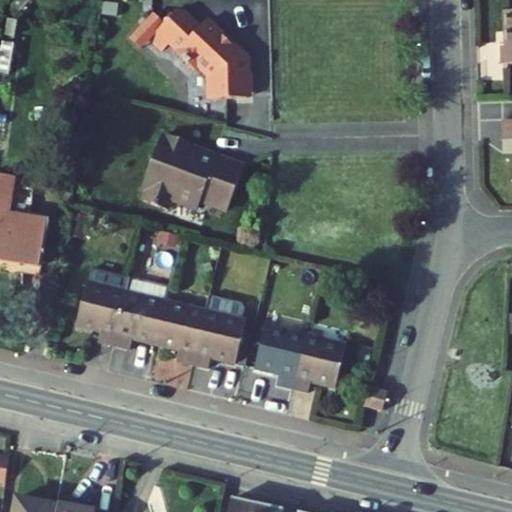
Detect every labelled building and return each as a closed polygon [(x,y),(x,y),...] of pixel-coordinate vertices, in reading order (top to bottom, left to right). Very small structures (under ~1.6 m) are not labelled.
[(251,61),(214,27),(202,23),(201,24),(184,9),(177,9),(165,22),(150,38),(164,50),(171,42),(179,49),(177,51),(196,68),(200,63),(210,73),(209,96),(234,97),(235,92),(249,93),(255,94),(255,76),(250,76),(251,61)] [(511,11),(506,12),(507,47),(502,47),(503,65),(511,65),(511,11)] [(132,38),(143,47),(150,38),(165,22),(154,13),(132,38)] [(226,214),(238,179),(211,169),(214,160),(198,154),(196,159),(187,156),(189,151),(190,146),(167,138),(166,140),(162,139),(142,193),(147,195),(143,207),(167,215),(171,204),(197,213),(200,205),(226,214)] [(198,154),(189,151),(187,156),(196,159),(198,154)] [(242,170),(214,160),(211,169),(238,179),(242,170)] [(0,260),(43,267),(50,224),(10,217),(16,178),(0,175),(0,260)] [(133,339),(156,345),(167,304),(164,302),(167,289),(133,281),(130,295),(128,294),(114,348),(130,351),(133,339)] [(114,348),(128,294),(87,284),(77,326),(101,331),(98,344),(114,348)] [(212,358),(237,364),(247,322),(242,321),(244,310),(241,306),(210,298),(206,312),(193,366),(209,370),(212,358)] [(193,366),(206,312),(167,304),(156,345),(180,350),(177,363),(193,366)] [(294,391),(306,337),(266,327),(256,369),(281,375),(278,387),(294,391)] [(337,388),(346,347),(306,337),(294,391),(309,394),(312,382),(337,388)] [(388,394),(370,389),(366,407),(383,412),(388,394)] [(0,482),(4,483),(8,456),(0,454),(0,482)] [(58,511),(62,493),(20,486),(15,511),(58,511)] [(62,493),(58,511),(92,511),(95,500),(62,493)] [(233,511),(258,511),(261,500),(237,495),(233,511)] [(283,511),(285,505),(261,500),(258,511),(283,511)]
